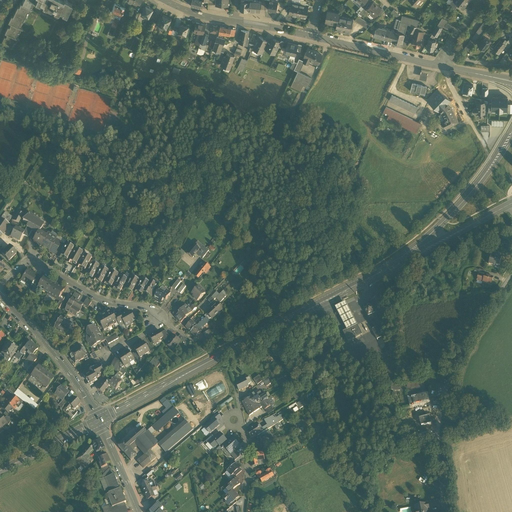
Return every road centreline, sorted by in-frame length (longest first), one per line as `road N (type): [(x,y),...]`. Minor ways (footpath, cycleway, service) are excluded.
road 1 (secondary): [(408,257),(99,420)]
road 2 (residential): [(511,270),(450,371),(437,421),(446,511)]
road 3 (secondary): [(511,132),(484,176),(408,257)]
road 4 (tertiary): [(99,420),(64,364),(0,296)]
road 5 (tertiary): [(312,35),(164,0)]
road 6 (tertiary): [(441,65),(312,35)]
